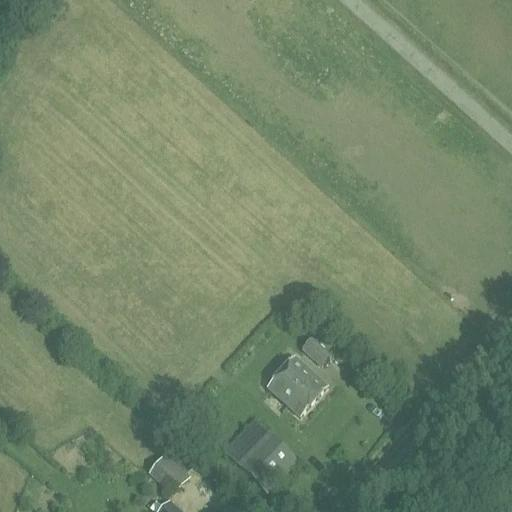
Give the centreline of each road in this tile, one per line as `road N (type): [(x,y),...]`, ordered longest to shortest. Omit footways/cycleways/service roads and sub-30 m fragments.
road 1 (track): [(357,511),(511,335)]
road 2 (unclassified): [(349,0),(511,145)]
